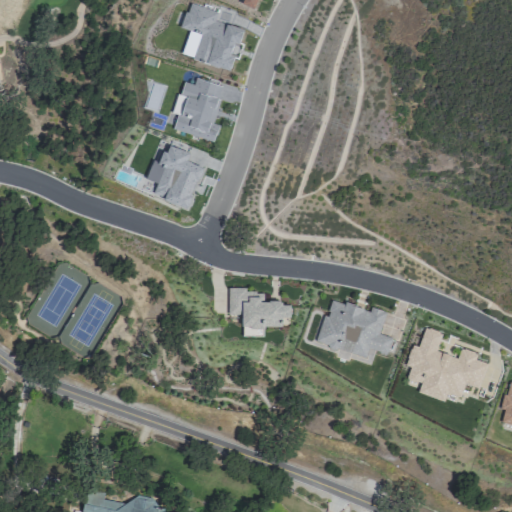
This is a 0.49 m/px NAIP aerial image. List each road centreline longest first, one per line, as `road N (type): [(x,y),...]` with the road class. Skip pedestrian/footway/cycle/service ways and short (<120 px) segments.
road 1 (residential): [(0,176),(200,245),(438,303),(511,341)]
road 2 (residential): [(387,511),(52,389),(0,359)]
road 3 (residential): [(200,245),(252,134),(275,44),(296,0)]
